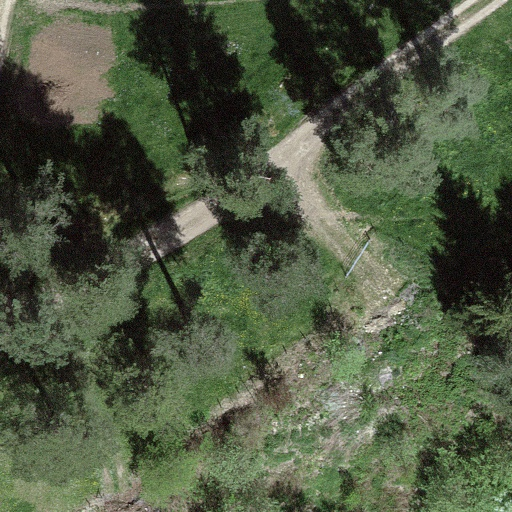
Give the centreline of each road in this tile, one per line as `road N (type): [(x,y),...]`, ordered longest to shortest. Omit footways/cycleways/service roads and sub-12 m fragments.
road 1 (track): [(0,296),(189,206),(501,0)]
road 2 (track): [(274,148),(361,243)]
